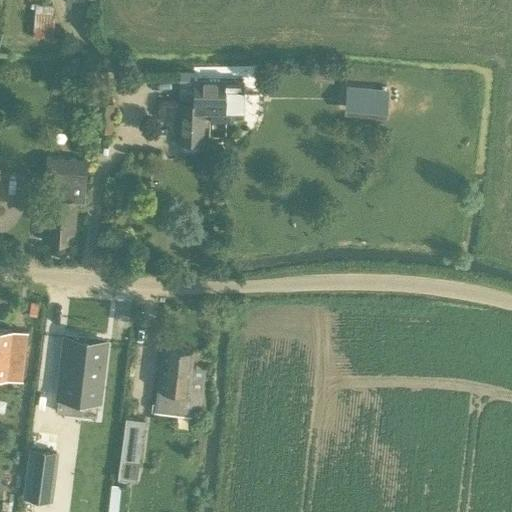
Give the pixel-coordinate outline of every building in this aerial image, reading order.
[(31,0),(30,34),(51,35),(52,1),(31,0)] [(332,67),(315,66),(315,79),(332,79),(332,67)] [(178,140),(182,148),(194,148),(197,141),(201,141),(201,115),(241,116),(240,79),(191,79),(191,71),(176,71),(177,101),(176,140),(178,140)] [(388,86),(346,84),(345,101),(388,106),(388,86)] [(110,130),(112,101),(95,99),(93,129),(110,130)] [(82,200),(84,157),(44,154),(43,177),(45,178),(45,196),(42,196),(40,239),(72,241),(75,199),(82,200)] [(0,375),(5,376),(7,356),(23,358),(25,341),(9,340),(10,327),(0,326),(0,375)] [(67,331),(59,397),(99,401),(107,336),(67,331)] [(156,387),(154,411),(197,416),(200,391),(187,389),(192,349),(161,346),(156,387)] [(137,459),(142,418),(126,416),(121,456),(137,459)] [(53,446),(29,444),(22,494),(47,497),(53,446)]
